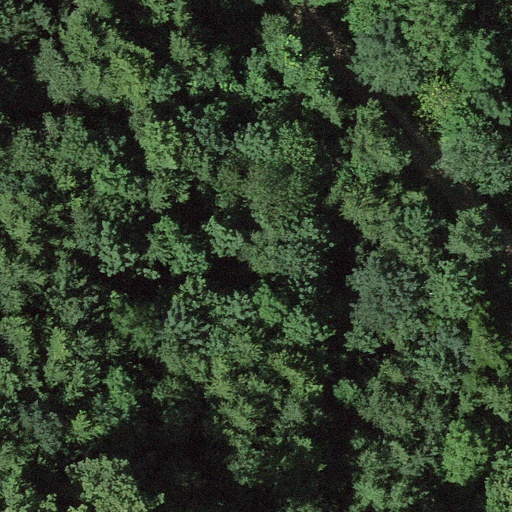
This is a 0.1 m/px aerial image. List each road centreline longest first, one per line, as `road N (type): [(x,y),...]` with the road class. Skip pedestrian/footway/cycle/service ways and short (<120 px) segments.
road 1 (track): [(278,0),(288,88),(436,511)]
road 2 (track): [(287,0),(511,246)]
